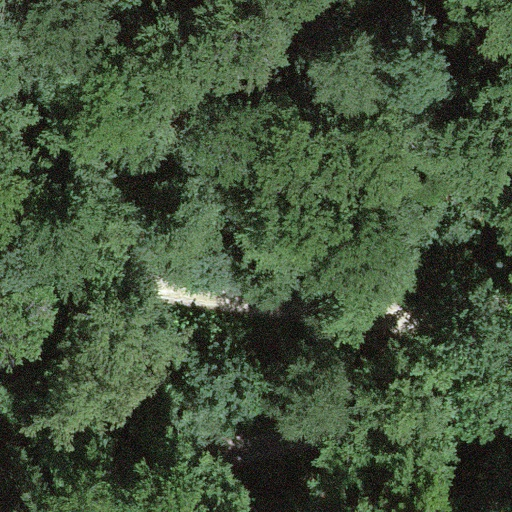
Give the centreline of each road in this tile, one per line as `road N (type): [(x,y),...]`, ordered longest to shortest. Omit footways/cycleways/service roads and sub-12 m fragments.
road 1 (track): [(511,349),(423,328),(0,268)]
road 2 (track): [(43,511),(511,383)]
